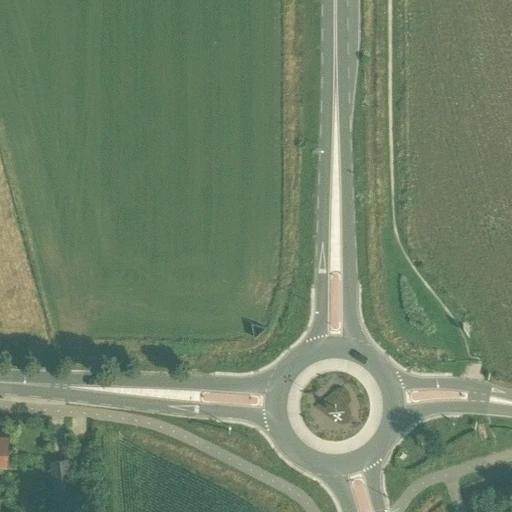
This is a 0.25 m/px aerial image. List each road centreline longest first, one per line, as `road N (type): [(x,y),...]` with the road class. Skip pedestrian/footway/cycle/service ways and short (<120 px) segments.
road 1 (track): [(390,0),(400,240),(472,348),(473,396)]
road 2 (primary): [(334,348),(339,0)]
road 3 (secondary): [(276,404),(0,383)]
